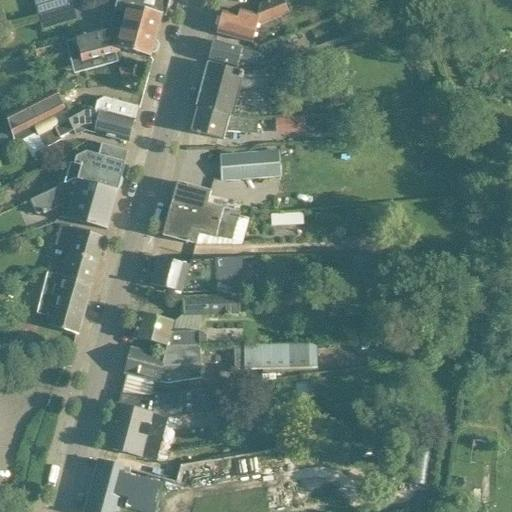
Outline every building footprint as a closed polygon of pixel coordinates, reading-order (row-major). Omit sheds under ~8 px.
[(126,25),(160,35),(166,15),(132,5),(126,25)] [(217,35),(253,45),(260,19),(225,8),(217,35)] [(118,49),(153,59),(160,35),(126,25),(118,49)] [(210,65),(244,74),(250,51),(216,42),(210,65)] [(210,65),(198,108),(232,117),(244,74),(210,65)] [(10,97),(19,117),(73,93),(64,72),(10,97)] [(79,108),(103,98),(98,85),(74,95),(79,108)] [(280,102),(280,117),(310,117),(310,101),(280,102)] [(49,124),(76,117),(72,102),(27,114),(34,140),(52,135),(49,124)] [(192,132),(226,141),(232,117),(198,108),(192,132)] [(95,136),(128,145),(134,124),(101,115),(95,136)] [(225,165),(285,164),(285,144),(224,145),(225,165)] [(85,154),(77,181),(119,193),(127,166),(85,154)] [(66,220),(108,232),(119,193),(77,181),(66,220)] [(171,212),(220,227),(225,210),(208,205),(211,193),(180,184),(171,212)] [(220,227),(171,212),(164,237),(198,248),(202,236),(216,240),(220,227)] [(61,227),(49,272),(95,284),(107,239),(61,227)] [(150,289),(185,297),(192,268),(157,260),(150,289)] [(35,325),(81,337),(95,284),(49,272),(35,325)] [(363,300),(366,287),(351,284),(348,297),(363,300)] [(138,340),(169,348),(175,324),(144,316),(138,340)] [(325,373),(322,343),(232,350),(235,381),(325,373)] [(125,376),(161,385),(167,360),(132,351),(125,376)] [(107,450),(143,459),(154,416),(118,407),(107,450)] [(86,511),(121,511),(132,470),(99,461),(86,511)]
